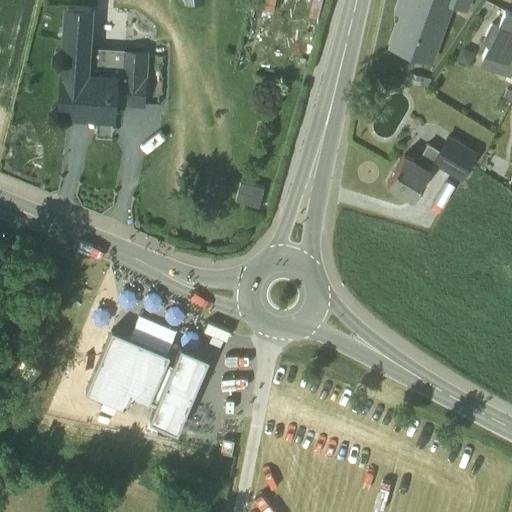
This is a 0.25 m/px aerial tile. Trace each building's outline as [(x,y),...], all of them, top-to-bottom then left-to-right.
[(279,0),(278,7),(314,12),(315,0),(279,0)] [(401,0),(398,10),(403,12),(392,43),(413,51),(417,40),(433,46),(450,1),(450,0),(401,0)] [(84,6),(67,5),(63,69),(85,70),(86,70),(86,60),(90,7),(86,6),(86,5),(84,5),(84,6)] [(511,11),(504,8),(497,24),(491,22),(483,39),(488,41),(481,55),(508,68),(511,61),(511,11)] [(145,53),(124,51),(124,59),(123,75),(115,74),(114,100),(136,101),(138,77),(144,77),(145,53)] [(124,59),(111,59),(111,61),(110,74),(115,74),(123,75),(124,59)] [(60,124),(66,122),(70,117),(71,112),(86,112),(97,113),(113,114),(114,100),(115,74),(110,74),(111,61),(86,60),(86,70),(85,70),(63,69),(61,100),(59,100),(53,101),(49,106),(47,112),(49,118),(54,122),(60,124)] [(113,114),(97,113),(96,123),(95,132),(112,134),(112,124),(113,114)] [(474,151),(448,136),(440,149),(440,150),(434,160),(460,175),(474,151)] [(440,149),(427,142),(420,155),(432,162),(434,160),(440,150),(440,149)] [(417,160),(404,152),(387,181),(413,196),(430,168),(429,168),(432,162),(420,155),(417,160)] [(266,202),(267,181),(237,179),(235,200),(266,202)] [(169,353),(111,329),(85,389),(124,405),(130,391),(149,399),(150,396),(156,399),(150,412),(179,424),(207,359),(178,347),(169,368),(163,366),(169,353)] [(234,439),(223,437),(220,451),(231,453),(234,439)]
